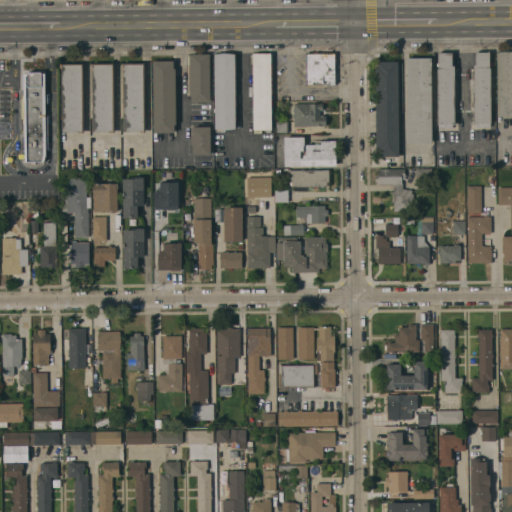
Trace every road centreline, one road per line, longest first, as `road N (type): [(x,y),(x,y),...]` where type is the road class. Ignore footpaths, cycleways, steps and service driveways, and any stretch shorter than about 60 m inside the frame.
road 1 (residential): [(511,295),(0,300)]
road 2 (residential): [(354,0),(359,511)]
road 3 (secondary): [(276,24),(59,25)]
